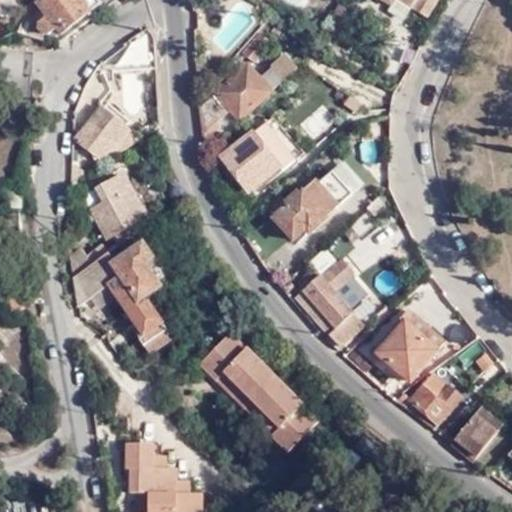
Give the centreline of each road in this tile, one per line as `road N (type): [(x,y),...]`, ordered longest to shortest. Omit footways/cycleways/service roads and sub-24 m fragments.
road 1 (tertiary): [(506,511),(278,309),(208,206),(184,116),(172,0)]
road 2 (residential): [(71,70),(48,157),(50,254),(83,457)]
road 3 (residential): [(511,349),(428,227),(409,167),(408,118),(461,0)]
